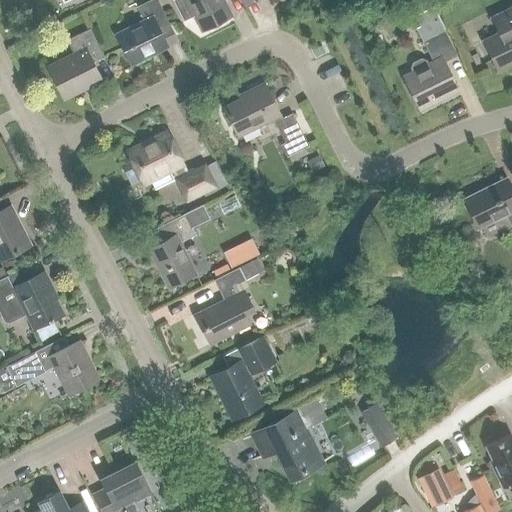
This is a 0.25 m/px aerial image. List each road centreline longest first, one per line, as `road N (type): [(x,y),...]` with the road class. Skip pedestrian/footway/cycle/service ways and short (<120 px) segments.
road 1 (residential): [(44,152),(266,42),(290,46),(300,58),(342,146),(366,169),(511,116)]
road 2 (unclassified): [(166,392),(44,152)]
road 3 (residential): [(166,392),(0,474)]
road 4 (unclassified): [(269,511),(211,464),(166,392)]
road 5 (track): [(412,452),(511,383)]
